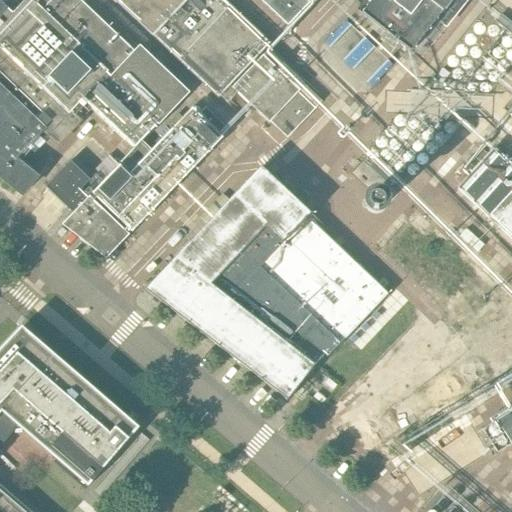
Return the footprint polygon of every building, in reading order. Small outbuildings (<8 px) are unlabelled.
[(0,178),(18,193),(22,196),(26,190),(27,190),(36,179),(38,176),(16,158),(42,130),(57,145),(79,122),(68,112),(81,99),(133,149),(142,140),(182,98),(188,92),(155,60),(142,48),(137,54),(79,0),(26,0),(13,14),(0,1),(0,22),(3,25),(0,28),(0,178)] [(113,0),(218,99),(270,44),(224,0),(113,0)] [(259,0),(288,26),(312,0),(259,0)] [(452,0),(371,0),(361,14),(410,53),(452,0)] [(378,88),(398,64),(347,22),(328,46),(378,88)] [(299,92),(262,57),(233,88),(235,90),(231,94),(244,107),(248,102),(269,122),(271,121),(288,137),(315,110),(298,93),(299,92)] [(438,78),(445,83),(452,74),(446,68),(438,78)] [(108,155),(91,174),(101,184),(92,194),(132,232),(222,137),(219,134),(226,127),(206,108),(199,115),(192,108),(152,150),(142,140),(133,149),(121,162),(131,172),(129,175),(119,165),(108,155)] [(511,168),(494,152),(489,158),(482,152),(473,162),(478,167),(480,165),(481,166),(459,189),(511,239),(511,168)] [(70,161),(45,187),(73,213),(73,214),(62,225),(63,227),(64,225),(105,257),(104,258),(106,259),(123,241),(129,235),(89,197),(81,190),(91,180),(70,161)] [(310,216),(261,169),(151,285),(153,288),(149,291),(287,398),(285,400),(287,401),(299,385),(315,366),(325,355),(327,357),(336,348),(338,350),(389,295),(308,219),(310,216)] [(366,202),(366,203),(366,205),(366,206),(367,207),(368,209),(369,210),(371,211),(372,212),(374,212),(376,212),(377,212),(379,211),(380,211),(382,210),(383,208),(384,207),(385,205),(385,204),(385,203),(385,202),(385,200),(384,199),(383,197),(382,196),(381,195),(379,194),(377,193),(375,193),(373,193),(371,194),(369,195),(368,196),(367,198),(366,199),(366,201),(366,202)] [(466,229),(459,236),(478,252),(484,245),(466,229)] [(0,511),(33,511),(0,483),(0,447),(17,426),(88,487),(139,428),(21,326),(0,349),(0,511)] [(511,444),(511,408),(495,419),(511,445),(511,444)] [(188,477),(158,511),(190,511),(206,493),(188,477)]
